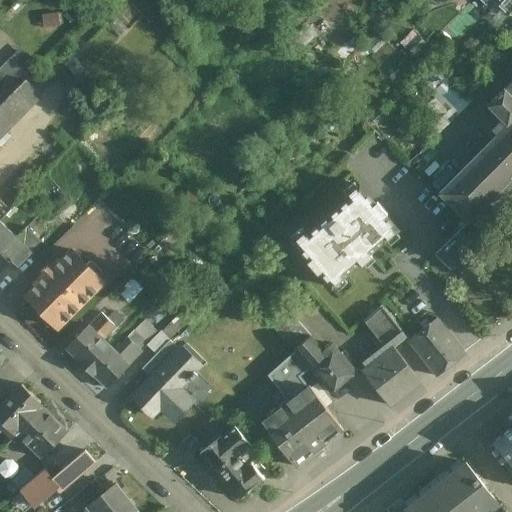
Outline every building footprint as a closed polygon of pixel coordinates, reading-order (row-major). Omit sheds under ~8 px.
[(511,0),(490,0),(486,5),(485,5),(491,11),(485,17),(493,26),(506,13),(511,7),(511,0)] [(11,57),(0,68),(0,105),(26,79),(29,76),(11,57)] [(47,83),(34,71),(29,76),(26,79),(39,92),(47,83)] [(463,98),(438,73),(428,82),(452,107),(463,98)] [(0,105),(0,138),(6,133),(4,131),(41,94),(39,92),(26,79),(0,105)] [(511,81),(488,105),(510,127),(456,178),(440,193),(470,221),(437,254),(451,269),(511,209),(511,81)] [(456,178),(427,147),(411,162),(440,193),(456,178)] [(348,199),(309,232),(307,230),(293,242),(309,261),(308,262),(318,274),(320,273),(332,287),(346,275),(345,274),(360,262),(362,264),(372,256),(370,253),(384,241),(385,241),(399,229),(386,215),(387,214),(377,202),(376,203),(360,184),(346,196),(348,199)] [(83,214),(73,203),(58,216),(68,227),(83,214)] [(18,237),(1,221),(0,221),(0,269),(11,258),(18,264),(31,249),(18,237)] [(26,228),(18,237),(31,249),(40,241),(26,228)] [(71,250),(61,261),(59,259),(52,266),(51,266),(42,275),(43,275),(35,282),(37,284),(26,295),(59,327),(104,282),(71,250)] [(382,305),(364,321),(364,322),(365,321),(383,342),(377,346),(380,349),(364,362),(368,367),(393,348),(395,351),(409,340),(410,340),(382,305)] [(109,319),(101,312),(89,324),(104,338),(123,319),(116,311),(109,319)] [(288,311),(272,325),(280,335),(297,321),(288,311)] [(410,340),(409,340),(437,376),(466,353),(438,317),(410,340)] [(104,338),(89,324),(66,348),(87,368),(110,344),(104,338)] [(140,338),(133,331),(127,337),(134,344),(140,338)] [(325,352),(311,336),(295,350),(295,351),(308,366),(331,392),(355,371),(333,346),(325,352)] [(134,344),(127,337),(116,349),(131,364),(142,352),(134,344)] [(170,339),(142,368),(152,378),(180,349),(170,339)] [(152,378),(136,394),(155,412),(161,406),(173,417),(191,399),(178,386),(188,375),(193,379),(199,373),(194,369),(203,360),(186,343),(180,349),(152,378)] [(110,344),(87,368),(107,388),(131,364),(116,349),(110,344)] [(395,351),(393,348),(368,367),(364,370),(391,405),(420,383),(395,351)] [(295,351),(267,375),(280,390),(308,366),(295,351)] [(22,382),(0,404),(0,429),(0,430),(6,425),(17,435),(18,434),(45,407),(39,402),(41,400),(22,382)] [(311,385),(263,422),(296,466),(344,429),(311,385)] [(45,407),(18,434),(42,458),(69,431),(45,407)] [(228,432),(213,415),(197,428),(212,446),(228,432)] [(212,446),(203,453),(236,491),(236,494),(237,495),(238,497),(240,497),(242,497),(244,496),(246,494),(246,492),(264,478),(252,464),(261,456),(236,426),(228,432),(212,446)] [(511,429),(492,445),(511,470),(511,429)] [(469,461),(442,482),(440,480),(432,486),(434,488),(409,508),(411,511),(497,511),(504,507),(469,461)] [(43,469),(19,489),(37,511),(62,491),(43,469)] [(117,483),(89,506),(90,506),(95,511),(134,511),(138,509),(126,495),(130,492),(125,487),(122,489),(117,483)] [(92,484),(75,497),(82,505),(99,492),(92,484)]
